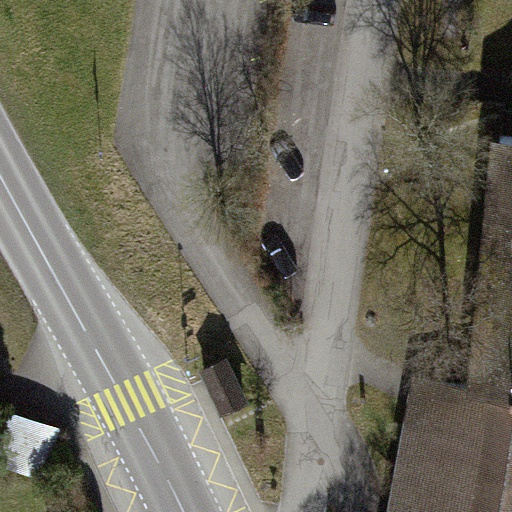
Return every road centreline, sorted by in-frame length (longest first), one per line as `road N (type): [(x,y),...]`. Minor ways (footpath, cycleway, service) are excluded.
road 1 (residential): [(380,0),(303,511)]
road 2 (tertiary): [(182,511),(0,174)]
